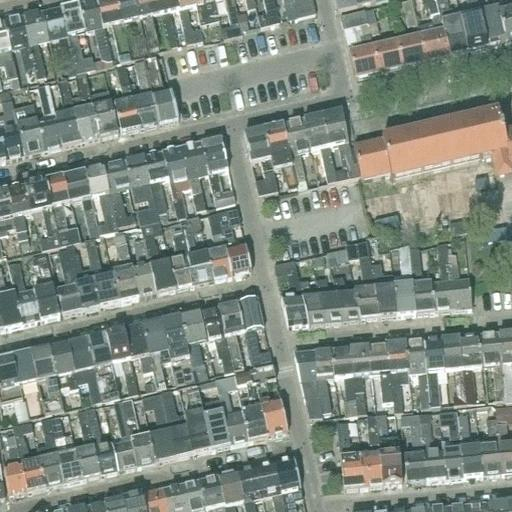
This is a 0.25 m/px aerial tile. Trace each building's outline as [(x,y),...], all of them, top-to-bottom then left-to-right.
[(146,53),(140,25),(133,0),(121,0),(115,1),(125,42),(134,40),(138,55),(146,53)] [(151,23),(160,21),(155,0),(136,0),(142,25),(146,41),(150,56),(159,54),(155,39),(151,23)] [(169,18),(178,16),(173,0),(155,0),(160,21),(164,37),(168,55),(178,53),(173,35),(169,18)] [(188,14),(196,12),(193,0),(173,0),(178,16),(183,33),(187,51),(203,47),(199,29),(191,31),(188,14)] [(193,0),(196,12),(200,32),(220,27),(215,7),(214,7),(212,0),(193,0)] [(237,18),(233,2),(232,0),(212,0),(214,7),(215,7),(224,4),(231,32),(221,34),(224,46),(243,42),(242,38),(237,18)] [(255,13),(252,0),(232,0),(233,2),(242,0),(243,0),(247,15),(255,13)] [(278,29),(271,0),(262,0),(268,19),(258,22),(261,33),(278,29)] [(282,0),(288,26),(297,24),(290,0),(282,0)] [(290,0),(297,24),(316,20),(311,0),(290,0)] [(375,6),(373,0),(333,0),(338,16),(357,10),(375,6)] [(443,4),(441,0),(434,0),(436,6),(436,7),(439,18),(440,22),(441,21),(450,62),(470,57),(462,22),(451,24),(449,15),(446,3),(443,4)] [(488,53),(476,2),(475,0),(467,0),(465,0),(469,14),(460,16),(462,22),(470,57),(488,53)] [(499,18),(491,20),(486,0),(481,0),(476,2),(488,53),(507,49),(499,18)] [(511,0),(504,0),(508,16),(499,18),(507,49),(511,47),(511,0)] [(131,66),(125,42),(115,1),(98,6),(105,34),(112,32),(121,69),(131,66)] [(408,32),(417,30),(411,5),(402,7),(408,32)] [(104,34),(105,34),(98,6),(79,10),(85,38),(95,36),(102,66),(109,68),(112,67),(104,34)] [(436,7),(429,8),(432,20),(439,18),(436,7)] [(76,41),(85,38),(79,10),(60,14),(73,68),(77,80),(94,76),(91,63),(82,66),(76,41)] [(65,70),(73,68),(60,14),(43,19),(49,47),(59,45),(65,70)] [(370,41),(367,29),(364,16),(340,22),(343,35),(359,31),(362,43),(359,43),(362,55),(349,58),(355,85),(380,79),(373,52),(370,41)] [(37,86),(45,84),(41,66),(37,50),(46,48),(40,19),(22,23),(32,68),(37,86)] [(426,68),(450,62),(441,21),(432,23),(435,38),(420,41),(426,68)] [(32,68),(22,23),(4,28),(10,56),(20,54),(23,65),(26,80),(18,82),(21,94),(38,90),(37,86),(32,68)] [(370,41),(379,39),(376,27),(367,29),(370,41)] [(19,94),(10,56),(4,28),(0,28),(0,72),(4,72),(6,81),(0,82),(0,91),(1,95),(2,95),(2,98),(19,94)] [(403,73),(426,68),(420,41),(397,47),(403,73)] [(380,79),(403,73),(397,47),(373,52),(380,79)] [(171,99),(163,101),(155,64),(144,67),(159,131),(178,126),(171,99)] [(141,135),(159,131),(144,67),(134,69),(142,103),(134,105),(141,135)] [(141,135),(134,105),(126,72),(117,74),(124,107),(115,110),(122,139),(141,135)] [(81,149),(74,118),(67,86),(58,88),(60,96),(58,96),(64,120),(55,122),(63,153),(81,149)] [(44,158),(50,156),(63,153),(55,122),(48,90),(38,92),(45,124),(37,126),(44,158)] [(100,145),(92,113),(90,102),(88,92),(78,95),(83,115),(74,118),(81,149),(100,145)] [(100,145),(119,140),(108,93),(98,95),(99,100),(90,102),(92,113),(100,145)] [(0,143),(6,167),(24,162),(17,131),(14,118),(9,96),(0,98),(0,101),(5,122),(0,122),(0,143)] [(498,117),(487,119),(484,109),(476,111),(468,113),(470,123),(382,144),(383,146),(354,153),(357,169),(361,181),(362,187),(390,180),(392,186),(491,163),(497,185),(511,181),(511,175),(503,138),(498,117)] [(24,162),(44,158),(37,126),(33,111),(24,113),(25,116),(14,118),(17,131),(24,162)] [(357,169),(353,170),(341,116),(322,121),(330,152),(339,150),(343,173),(346,172),(349,184),(361,181),(357,169)] [(338,187),(330,152),(322,121),(304,125),(311,156),(320,154),(324,171),(329,189),(338,187)] [(309,157),(311,156),(304,125),(301,126),(309,157)] [(296,186),(301,185),(305,184),(299,159),(309,157),(301,126),(283,130),(296,186)] [(298,193),(296,186),(283,130),(264,135),(273,174),(283,171),(289,196),(298,193)] [(273,174),(264,135),(244,139),(251,171),(260,169),(264,188),(255,189),(258,202),(279,198),(273,174)] [(511,135),(503,138),(511,175),(511,135)] [(228,176),(223,155),(221,145),(201,149),(208,180),(216,212),(235,209),(232,196),(222,198),(218,179),(228,176)] [(197,217),(206,215),(202,199),(198,182),(208,180),(201,149),(182,154),(191,193),(197,217)] [(181,196),(191,193),(182,154),(162,159),(169,185),(178,225),(188,223),(181,196)] [(164,207),(162,199),(159,187),(169,185),(162,159),(125,167),(135,209),(148,206),(150,214),(137,217),(140,232),(159,228),(157,221),(171,218),(169,206),(164,207)] [(124,223),(121,208),(118,197),(128,195),(122,168),(103,172),(118,234),(136,229),(134,221),(124,223)] [(118,234),(103,172),(85,177),(91,203),(100,201),(107,230),(98,232),(100,240),(118,237),(118,234)] [(98,232),(91,203),(85,177),(66,181),(72,208),(82,206),(92,245),(101,244),(100,240),(98,232)] [(61,211),(72,208),(66,181),(46,186),(56,229),(58,237),(67,235),(61,211)] [(58,237),(56,229),(46,186),(28,190),(34,217),(43,215),(49,243),(40,245),(43,256),(61,252),(58,237)] [(19,246),(28,244),(26,235),(22,220),(31,218),(25,191),(7,195),(13,222),(16,234),(19,246)] [(0,242),(8,241),(7,236),(16,234),(13,222),(7,195),(0,196),(0,242)] [(231,233),(240,231),(237,216),(217,220),(232,283),(251,278),(245,250),(235,252),(231,233)] [(213,287),(232,283),(217,220),(208,222),(213,241),(216,256),(206,258),(213,287)] [(197,261),(193,245),(192,241),(202,239),(198,224),(179,228),(182,241),(184,247),(194,291),(213,287),(206,258),(197,261)] [(451,241),(476,236),(474,224),(449,229),(451,241)] [(162,240),(160,229),(141,233),(144,245),(157,300),(175,296),(169,267),(159,270),(153,243),(162,240)] [(194,291),(184,247),(182,241),(173,243),(179,265),(169,267),(175,296),(194,291)] [(139,304),(157,300),(144,245),(134,247),(139,270),(131,272),(139,304)] [(102,283),(98,268),(93,246),(85,248),(93,285),(100,313),(118,309),(112,280),(102,283)] [(78,259),(75,259),(73,249),(66,251),(67,255),(82,318),(100,313),(93,285),(84,287),(78,259)] [(139,304),(131,272),(126,249),(117,251),(122,274),(114,276),(121,309),(139,304)] [(411,274),(409,256),(409,251),(400,253),(402,281),(393,282),(394,292),(397,322),(416,320),(411,274)] [(434,318),(453,317),(448,260),(447,253),(438,254),(441,288),(431,289),(434,318)] [(63,322),(82,318),(67,255),(59,257),(66,291),(57,294),(63,322)] [(330,271),(350,266),(347,255),(328,259),(330,271)] [(421,289),(420,273),(419,255),(409,256),(411,274),(416,320),(434,318),(431,289),(421,289)] [(60,323),(46,260),(32,263),(34,272),(37,271),(43,293),(34,295),(42,327),(60,323)] [(459,286),(457,269),(456,260),(448,260),(453,317),(472,315),(469,285),(459,286)] [(34,295),(27,297),(19,263),(8,266),(14,291),(16,303),(23,331),(42,327),(34,295)] [(378,324),(372,278),(371,272),(369,263),(360,264),(365,295),(355,296),(355,298),(359,326),(378,324)] [(308,331),(299,288),(294,267),(274,271),(276,283),(288,280),(289,284),(288,284),(292,302),(281,304),(288,333),(308,331)] [(381,282),(380,277),(379,271),(371,272),(372,278),(378,324),(397,322),(394,292),(393,282),(381,282)] [(6,293),(1,273),(0,273),(0,316),(4,336),(23,331),(16,303),(14,291),(6,293)] [(355,298),(346,299),(344,283),(334,284),(336,300),(341,327),(359,326),(355,298)] [(336,300),(329,301),(326,285),(317,286),(319,302),(324,329),(341,327),(336,300)] [(319,302),(312,303),(308,287),(299,288),(308,331),(324,329),(319,302)] [(264,334),(258,310),(257,305),(238,310),(244,338),(252,374),(272,370),(269,358),(259,360),(253,336),(264,334)] [(236,340),(244,338),(238,310),(219,314),(234,379),(244,376),(236,340)] [(234,379),(219,314),(200,319),(206,347),(215,345),(219,365),(221,364),(225,381),(234,379)] [(197,349),(206,347),(200,319),(180,323),(192,374),(202,372),(197,349)] [(192,374),(180,323),(162,328),(171,369),(181,366),(183,374),(172,377),(176,392),(195,387),(192,374)] [(157,396),(166,394),(161,371),(171,369),(162,328),(142,332),(152,376),(157,396)] [(152,377),(152,376),(142,332),(124,336),(131,366),(140,364),(144,379),(152,377)] [(139,400),(131,366),(124,336),(105,341),(112,370),(122,368),(130,402),(139,400)] [(505,409),(511,408),(511,386),(510,371),(511,371),(511,338),(498,340),(504,395),(505,409)] [(495,396),(504,395),(498,340),(480,342),(483,374),(493,373),(495,396)] [(120,405),(112,370),(105,341),(87,345),(96,386),(106,383),(111,406),(120,405)] [(470,375),(480,374),(477,342),(459,344),(463,390),(465,410),(474,409),(470,375)] [(463,390),(459,344),(441,346),(444,378),(453,377),(455,401),(452,401),(453,411),(465,410),(463,390)] [(101,408),(96,386),(87,345),(68,349),(78,390),(87,388),(92,410),(101,408)] [(429,413),(438,412),(435,379),(444,378),(441,346),(423,347),(428,394),(429,413)] [(429,413),(428,394),(423,347),(405,349),(408,378),(408,381),(417,380),(421,414),(429,413)] [(79,394),(78,390),(68,349),(50,354),(61,399),(79,394)] [(393,420),(402,419),(399,391),(409,390),(408,381),(408,378),(405,349),(386,351),(390,396),(392,408),(393,420)] [(392,408),(390,396),(386,351),(367,353),(370,382),(378,381),(381,409),(392,408)] [(361,382),(370,382),(367,353),(350,354),(355,407),(356,421),(364,420),(361,382)] [(65,417),(61,399),(50,354),(31,358),(38,387),(48,385),(56,419),(65,417)] [(355,407),(350,354),(331,356),(334,385),(343,384),(347,421),(356,421),(355,407)] [(325,386),(334,385),(331,356),(313,358),(318,402),(321,420),(328,420),(325,386)] [(45,414),(38,387),(31,358),(13,362),(19,391),(29,389),(35,416),(45,414)] [(321,420),(318,402),(313,358),(294,360),(309,426),(322,425),(321,420)] [(28,425),(19,391),(13,362),(3,365),(0,365),(0,408),(0,411),(14,408),(19,427),(28,425)] [(265,389),(275,386),(272,373),(249,379),(252,391),(255,391),(267,443),(287,439),(279,403),(269,405),(265,389)] [(249,379),(234,382),(249,448),(267,443),(255,391),(252,391),(249,379)] [(230,452),(249,448),(234,382),(215,387),(216,393),(220,406),(230,452)] [(198,397),(216,393),(215,387),(197,391),(198,397)] [(193,461),(211,456),(200,409),(197,391),(187,393),(193,419),(184,421),(193,461)] [(175,423),(169,398),(160,400),(175,465),(193,461),(184,421),(175,423)] [(158,469),(175,465),(160,400),(141,405),(144,416),(153,414),(159,439),(151,441),(158,469)] [(123,415),(131,413),(129,406),(121,408),(123,415)] [(230,452),(220,406),(210,408),(200,409),(211,456),(230,452)] [(126,427),(123,415),(121,408),(113,410),(122,448),(112,450),(118,478),(137,473),(127,431),(126,427)] [(496,430),(505,429),(511,427),(511,411),(495,413),(496,425),(496,430)] [(126,427),(134,425),(131,413),(123,415),(126,427)] [(101,451),(98,435),(94,414),(84,416),(100,482),(118,478),(112,450),(112,449),(101,451)] [(82,486),(100,482),(84,416),(75,418),(85,455),(75,457),(82,486)] [(463,484),(457,422),(456,418),(447,419),(450,440),(451,456),(441,456),(444,486),(463,484)] [(396,429),(386,430),(385,421),(376,422),(383,492),(402,490),(396,429)] [(432,458),(430,442),(429,421),(419,422),(426,488),(444,486),(441,456),(432,458)] [(469,454),(467,438),(465,421),(457,422),(463,484),(482,482),(479,453),(469,454)] [(75,457),(66,459),(58,422),(49,425),(64,490),(82,486),(75,457)] [(363,494),(383,492),(376,422),(366,423),(369,453),(359,454),(363,494)] [(426,488),(419,422),(401,423),(402,433),(411,432),(414,460),(404,461),(407,490),(426,488)] [(45,494),(64,490),(49,425),(39,427),(45,452),(36,455),(39,466),(45,494)] [(135,429),(134,425),(126,427),(127,431),(137,473),(156,469),(149,442),(139,444),(136,428),(135,429)] [(482,482),(501,481),(501,480),(496,430),(496,425),(487,425),(490,452),(479,453),(482,482)] [(23,445),(22,440),(33,437),(31,428),(13,432),(17,454),(27,498),(45,494),(39,466),(36,455),(34,442),(23,445)] [(359,454),(350,455),(347,429),(338,430),(337,430),(343,496),(344,496),(363,494),(359,454)] [(511,449),(507,450),(506,434),(505,429),(496,430),(501,480),(511,479),(511,449)] [(9,502),(27,498),(17,454),(8,456),(12,472),(4,473),(9,502)] [(294,465),(274,470),(283,511),(293,511),(292,506),(303,504),(294,465)] [(283,511),(274,470),(254,474),(261,505),(272,503),(274,511),(283,511)] [(243,511),(254,511),(253,507),(261,505),(254,474),(236,479),(243,509),(243,511)] [(233,511),(234,511),(243,509),(236,479),(217,483),(223,511),(233,511)] [(223,511),(217,483),(199,487),(204,511),(223,511)] [(204,511),(199,487),(180,491),(184,511),(204,511)] [(184,511),(180,491),(162,496),(165,511),(184,511)] [(163,511),(160,496),(141,500),(143,511),(163,511)] [(143,511),(141,500),(122,505),(123,511),(143,511)]
